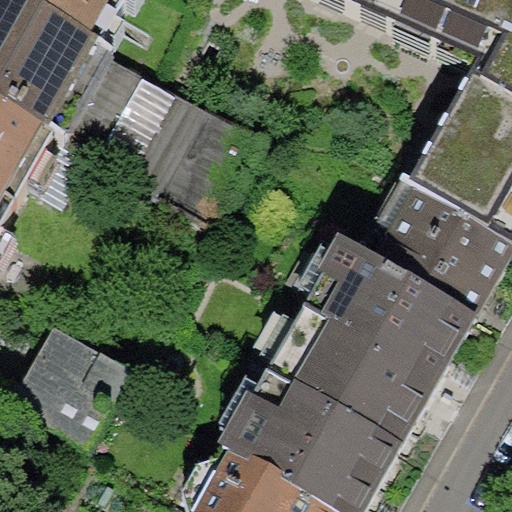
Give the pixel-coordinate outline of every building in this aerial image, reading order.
[(0,0),(0,237),(50,150),(206,239),(256,152),(93,63),(129,0),(0,0)] [(398,25),(482,62),(430,156),(448,165),(428,200),(411,189),(405,199),(412,203),(511,258),(511,256),(511,0),(295,0),(390,43),(398,25)] [(412,203),(374,271),(473,326),(511,258),(412,203)] [(342,253),(304,320),(435,393),(473,326),(374,271),(342,253)] [(304,320),(269,384),(399,456),(435,393),(304,320)] [(17,406),(0,396),(0,410),(82,457),(124,383),(53,343),(17,406)] [(269,384),(225,462),(314,511),(368,511),(399,456),(269,384)] [(314,511),(225,462),(196,511),(314,511)]
